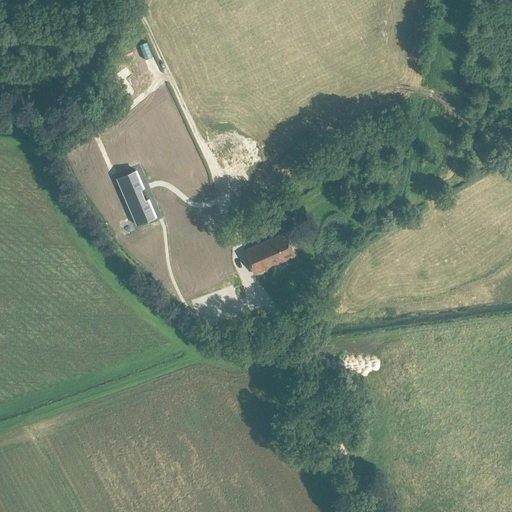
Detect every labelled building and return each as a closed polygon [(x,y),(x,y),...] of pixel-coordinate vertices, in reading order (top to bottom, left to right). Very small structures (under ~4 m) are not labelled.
[(154,125),(144,130),(155,155),(165,150),(154,125)] [(137,168),(116,178),(137,225),(157,215),(137,168)] [(203,222),(186,229),(219,304),(246,292),(237,271),(232,273),(234,277),(228,279),(203,222)] [(184,230),(166,237),(194,303),(201,300),(204,309),(216,304),(199,264),(198,264),(184,230)] [(255,274),(296,256),(286,233),(245,251),(255,274)]
